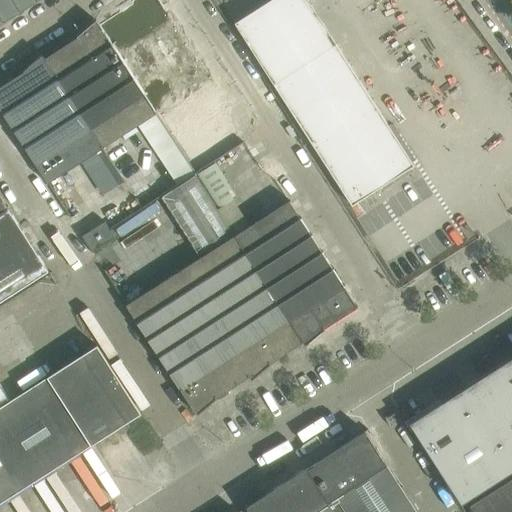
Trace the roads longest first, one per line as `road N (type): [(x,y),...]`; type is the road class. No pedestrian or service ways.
road 1 (unclassified): [(419,348),(188,0)]
road 2 (unclassified): [(207,480),(0,153)]
road 3 (unclassified): [(207,480),(419,348)]
